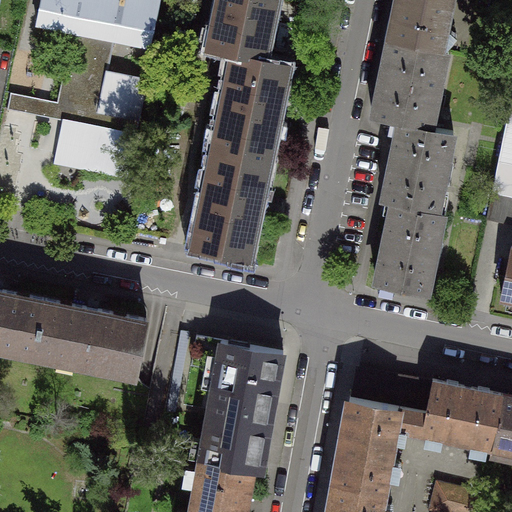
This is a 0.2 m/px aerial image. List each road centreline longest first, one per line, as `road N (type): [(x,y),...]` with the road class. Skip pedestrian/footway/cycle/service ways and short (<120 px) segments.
road 1 (residential): [(309,310),(372,0)]
road 2 (residential): [(309,310),(0,243)]
road 3 (residential): [(291,511),(322,334),(309,310)]
road 4 (residential): [(511,354),(309,310)]
